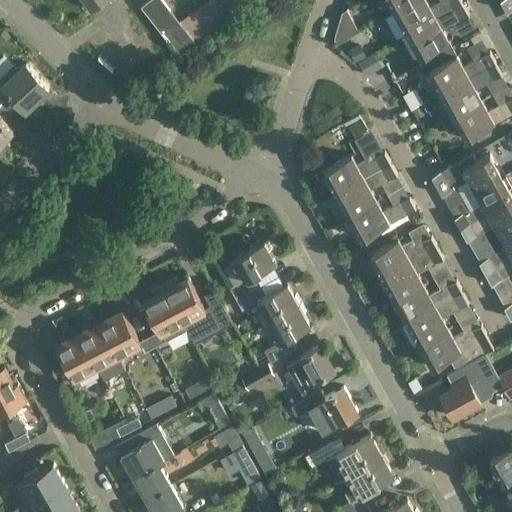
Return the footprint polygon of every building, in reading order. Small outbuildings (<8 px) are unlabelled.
[(138,55),(154,43),(151,39),(162,31),(165,36),(186,21),(183,17),(193,9),(196,14),(213,2),(211,0),(104,0),(103,1),(93,8),(102,22),(110,33),(118,28),(138,55)] [(392,0),(398,11),(417,0),(392,0)] [(417,0),(398,11),(410,33),(464,3),(462,0),(442,0),(431,6),(427,0),(417,0)] [(511,0),(501,0),(507,11),(511,8),(511,0)] [(464,3),(410,33),(423,56),(420,58),(424,65),(451,50),(447,43),(450,41),(444,30),(471,15),(464,3)] [(351,42),(351,19),(333,18),(332,42),(351,42)] [(355,62),(367,56),(359,41),(349,46),(355,62)] [(451,50),(424,65),(428,72),(431,70),(443,93),(497,63),(491,52),(464,67),(458,55),(455,57),(451,50)] [(382,65),(376,53),(358,62),(365,74),(382,65)] [(15,97),(26,109),(49,87),(26,63),(19,70),(13,64),(0,76),(0,98),(6,106),(15,97)] [(443,93),(455,115),(483,100),(477,89),(503,75),(497,63),(443,93)] [(401,92),(407,106),(418,101),(411,87),(401,92)] [(483,100),(455,115),(467,138),(476,133),(479,140),(493,133),(489,126),(511,113),(511,98),(489,111),(483,100)] [(0,155),(0,156),(10,144),(5,140),(13,130),(0,118),(0,155)] [(355,137),(367,130),(361,120),(350,126),(355,137)] [(353,155),(327,169),(339,191),(392,162),(386,151),(384,152),(359,166),(353,155)] [(444,169),(432,176),(443,195),(470,180),(476,191),(504,176),(491,152),(476,160),(473,155),(472,154),(444,169)] [(339,191),(351,214),(378,199),(372,188),(398,174),(392,162),(339,191)] [(455,217),(461,229),(511,200),(511,190),(504,176),(476,191),(483,202),(455,217)] [(363,236),(416,207),(411,197),(385,211),(378,199),(351,214),(363,236)] [(501,236),(511,229),(511,200),(461,229),(468,240),(495,225),(501,236)] [(479,260),(486,273),(511,258),(511,229),(501,236),(506,245),(479,260)] [(405,249),(399,238),(373,252),(385,275),(438,246),(432,234),(405,249)] [(267,240),(229,261),(231,264),(236,274),(243,270),(248,278),(234,285),(230,287),(236,298),(262,284),(256,274),(259,273),(261,275),(268,272),(266,269),(273,265),(277,263),(270,250),(272,248),(267,240)] [(385,275),(397,297),(424,282),(418,271),(444,257),(438,246),(385,275)] [(352,254),(342,258),(347,268),(357,263),(352,254)] [(511,272),(511,258),(486,273),(492,284),(511,272)] [(165,282),(164,283),(187,328),(194,339),(231,319),(213,288),(204,293),(210,303),(204,306),(189,276),(179,281),(177,277),(165,283),(165,282)] [(397,297),(410,320),(463,291),(456,279),(430,294),(424,282),(397,297)] [(161,330),(166,339),(187,328),(164,283),(164,284),(152,290),(154,294),(145,299),(161,330)] [(262,284),(236,298),(243,309),(246,308),(260,300),(264,307),(258,310),(265,324),(302,303),(296,294),(294,295),(287,283),(284,285),(277,289),(275,286),(269,290),(270,292),(267,294),(262,284)] [(410,320),(422,341),(448,327),(442,316),(469,301),(463,291),(410,320)] [(306,312),(302,303),(265,324),(271,335),(278,332),(282,340),(265,349),(271,361),(297,347),(291,336),(293,334),(296,338),(302,334),(300,331),(311,325),(304,313),(306,312)] [(120,358),(142,346),(143,345),(141,341),(124,309),(102,321),(120,358)] [(102,321),(81,332),(99,369),(104,378),(125,367),(120,358),(102,321)] [(449,357),(456,368),(477,357),(494,347),(481,324),(466,332),(454,339),(448,327),(422,341),(434,365),(449,357)] [(151,335),(156,346),(166,340),(165,339),(166,339),(161,330),(151,335)] [(73,372),(78,380),(99,369),(81,332),(59,344),(67,360),(63,362),(69,374),(73,372)] [(145,351),(156,346),(151,335),(141,341),(143,345),(142,346),(145,351)] [(321,344),(301,355),(302,357),(287,366),(304,397),(321,388),(316,379),(335,369),(321,344)] [(447,373),(452,381),(455,386),(442,393),(454,416),(493,395),(494,390),(501,387),(491,368),(484,371),(477,357),(456,368),(447,373)] [(242,376),(249,389),(275,374),(269,363),(260,367),(242,376)] [(0,368),(0,406),(2,409),(22,398),(26,396),(19,383),(15,385),(10,375),(5,366),(0,368)] [(511,369),(500,376),(511,397),(511,396),(511,369)] [(415,392),(423,388),(417,377),(409,382),(415,392)] [(201,393),(214,387),(210,378),(197,385),(201,393)] [(322,389),(292,406),(297,415),(311,407),(323,430),(338,421),(358,411),(345,386),(326,396),(322,389)] [(199,401),(203,407),(218,399),(214,392),(199,401)] [(177,406),(171,395),(160,400),(166,411),(177,406)] [(138,416),(126,422),(131,430),(142,424),(138,416)] [(121,436),(131,430),(126,422),(116,427),(121,436)] [(123,454),(135,476),(161,462),(175,454),(157,423),(117,444),(123,454)] [(233,449),(244,443),(234,425),(222,431),(233,449)] [(16,437),(20,445),(31,440),(26,432),(16,437)] [(332,440),(305,454),(312,467),(328,458),(339,479),(385,453),(380,444),(378,446),(371,433),(361,439),(359,436),(352,440),(354,442),(346,447),(342,440),(334,444),(332,440)] [(5,443),(9,451),(20,445),(16,437),(5,443)] [(511,445),(492,457),(505,480),(511,476),(511,478),(511,445)] [(245,447),(223,459),(231,473),(253,462),(245,447)] [(267,472),(277,467),(266,447),(256,452),(267,472)] [(339,479),(351,500),(362,494),(378,485),(379,488),(386,484),(384,481),(395,475),(388,464),(390,462),(385,453),(339,479)] [(135,476),(147,498),(173,484),(161,462),(135,476)] [(26,478),(16,484),(27,505),(65,483),(53,463),(39,471),(37,468),(24,475),(26,478)] [(65,483),(27,505),(32,502),(37,511),(57,511),(75,502),(65,483)] [(154,511),(174,511),(186,506),(173,484),(147,498),(154,511)] [(362,494),(351,500),(335,508),(336,511),(355,511),(368,505),(362,494)] [(257,504),(261,511),(274,511),(279,510),(272,496),(257,504)] [(418,511),(416,508),(414,510),(407,498),(397,503),(396,500),(389,504),(390,507),(381,511),(418,511)] [(81,511),(75,502),(57,511),(81,511)]
